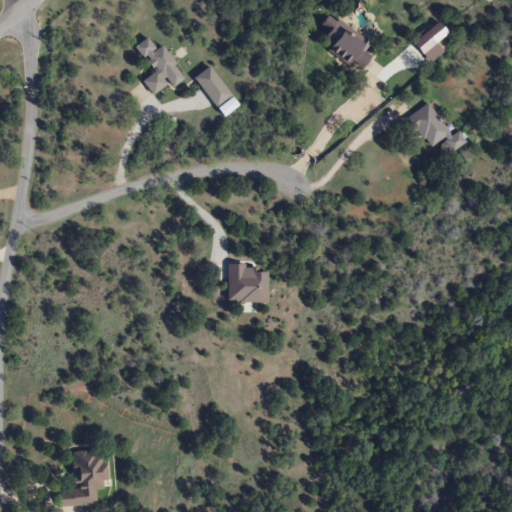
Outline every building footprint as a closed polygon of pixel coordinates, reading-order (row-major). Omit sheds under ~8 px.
[(317,41),(357,71),(372,52),(332,21),(317,41)] [(161,45),(151,50),(145,39),(135,44),(151,74),(140,80),(149,95),(167,84),(169,87),(181,80),(161,45)] [(229,95),(204,66),(190,79),(215,107),(229,95)] [(438,142),(446,153),(462,143),(454,131),(448,136),(427,103),(406,117),(427,149),(438,142)] [(224,302),(265,302),(265,271),(252,271),(252,263),(224,263),(224,302)] [(70,490),(53,491),(54,506),(92,505),(92,490),(102,490),(100,450),(69,452),(70,490)]
